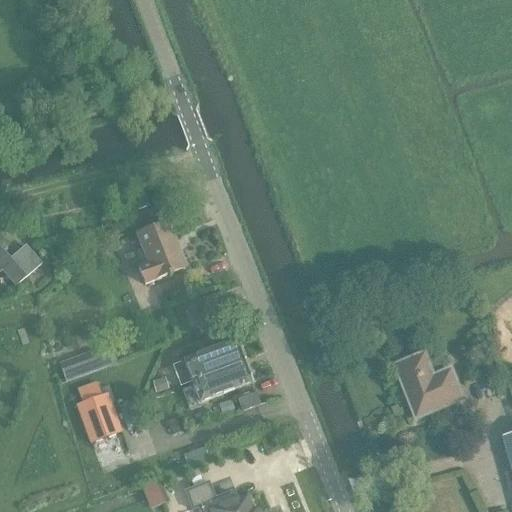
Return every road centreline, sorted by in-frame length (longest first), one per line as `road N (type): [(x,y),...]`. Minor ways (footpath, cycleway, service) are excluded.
road 1 (tertiary): [(202,154),(343,511)]
road 2 (tertiary): [(202,154),(142,0)]
